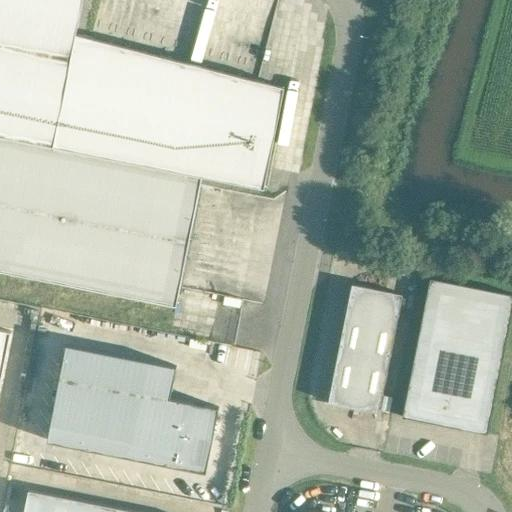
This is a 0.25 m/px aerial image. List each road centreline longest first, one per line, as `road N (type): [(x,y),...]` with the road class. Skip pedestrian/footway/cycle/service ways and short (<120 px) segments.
road 1 (unclassified): [(269,453),(342,29),(334,0)]
road 2 (unclassified): [(489,511),(468,492),(269,453)]
